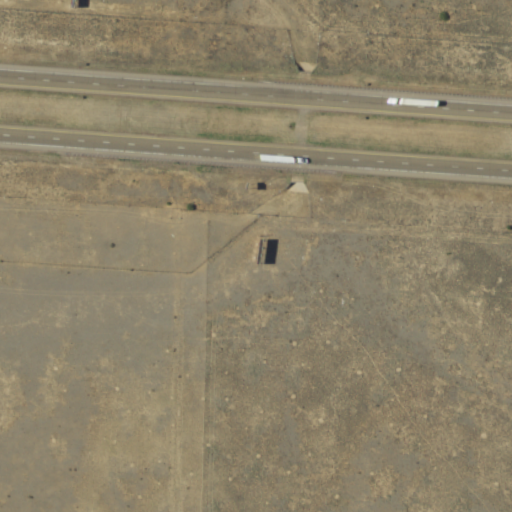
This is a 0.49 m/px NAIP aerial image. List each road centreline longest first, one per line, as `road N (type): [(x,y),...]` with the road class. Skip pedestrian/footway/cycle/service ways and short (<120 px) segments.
road 1 (motorway): [(0,136),(511,173)]
road 2 (motorway): [(511,115),(0,79)]
